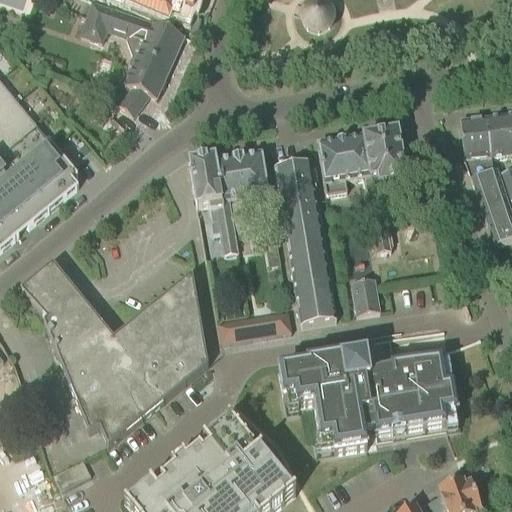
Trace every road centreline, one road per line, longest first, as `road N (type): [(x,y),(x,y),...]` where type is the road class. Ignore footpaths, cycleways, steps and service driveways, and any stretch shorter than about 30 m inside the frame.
road 1 (tertiary): [(0,287),(223,105)]
road 2 (residential): [(511,352),(468,254),(411,87)]
road 3 (tertiary): [(223,105),(242,114),(411,87)]
